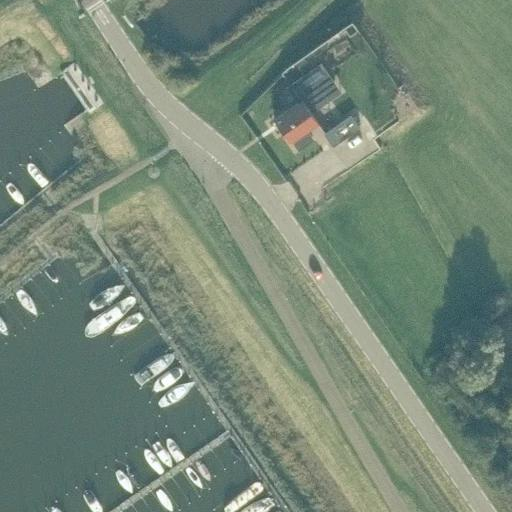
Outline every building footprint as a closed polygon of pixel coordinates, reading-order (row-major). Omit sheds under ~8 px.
[(323,40),(327,58),(347,53),(343,35),(323,40)] [(323,46),(306,51),(310,62),(326,56),(323,46)] [(354,85),(368,78),(356,53),(341,60),(354,85)] [(299,102),(275,121),(289,141),(292,139),(298,147),(311,138),(305,130),(317,121),(311,111),(321,106),(314,95),(334,81),(322,63),(288,86),(299,102)] [(350,114),(322,134),(332,147),(359,128),(350,114)]
